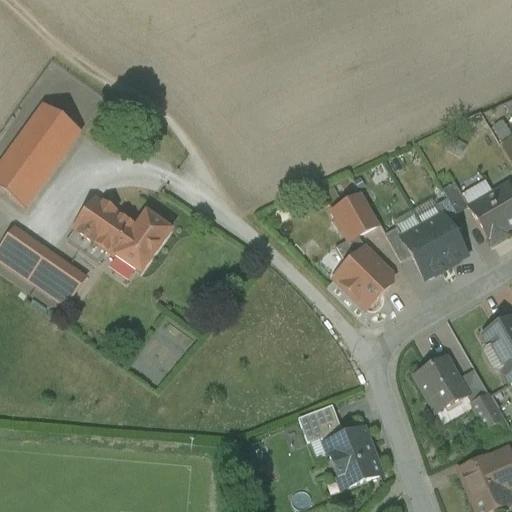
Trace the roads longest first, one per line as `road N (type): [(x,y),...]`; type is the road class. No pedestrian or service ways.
road 1 (residential): [(423,511),(372,371),(388,343),(511,271)]
road 2 (unknown): [(141,172),(0,261)]
